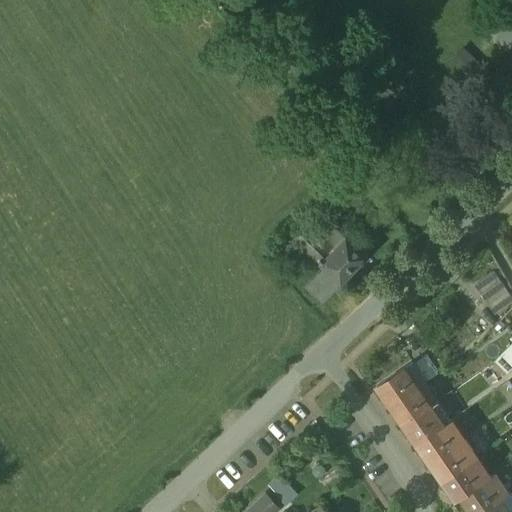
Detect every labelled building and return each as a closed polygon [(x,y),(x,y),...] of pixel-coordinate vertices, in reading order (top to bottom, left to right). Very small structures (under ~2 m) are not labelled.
[(356,260),(336,238),(320,254),(309,264),(314,270),(329,285),(330,285),(356,260)] [(309,242),(298,252),(309,264),(320,254),(309,242)] [(329,285),(314,270),(294,288),(312,307),(332,288),(330,285),(329,285)] [(511,294),(495,271),(476,284),(497,313),(511,302),(511,294)] [(511,369),(511,345),(497,360),(509,373),(511,369)] [(406,367),(380,385),(393,404),(420,386),(406,367)] [(420,386),(393,404),(406,423),(433,405),(420,386)] [(433,405),(406,423),(419,442),(446,424),(433,405)] [(461,430),(454,419),(446,424),(454,436),(461,430)] [(446,424),(419,442),(432,461),(459,443),(454,436),(446,424)] [(467,438),(459,443),(467,455),(475,449),(467,438)] [(459,443),(432,461),(445,480),(472,462),(467,455),(459,443)] [(472,462),(445,480),(459,499),(464,496),(493,476),(480,457),(472,462)] [(274,464),(253,484),(260,492),(281,472),(274,464)] [(493,476),(464,496),(474,511),(481,511),(503,497),(511,492),(498,472),(493,476)] [(268,487),(286,505),(300,491),(282,473),(268,487)] [(244,511),(273,511),(278,507),(265,493),(244,511)] [(511,511),(511,509),(503,497),(481,511),(511,511)]
